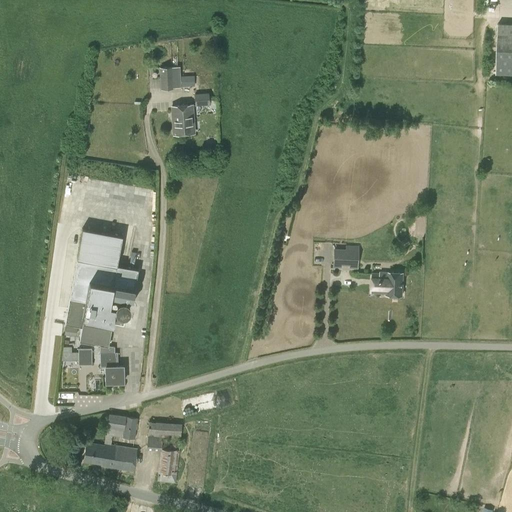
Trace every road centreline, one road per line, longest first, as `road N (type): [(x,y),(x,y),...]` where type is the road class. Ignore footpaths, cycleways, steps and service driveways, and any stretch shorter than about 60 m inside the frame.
road 1 (unclassified): [(30,430),(42,419),(311,353),(511,344)]
road 2 (unclassified): [(203,511),(38,467),(25,446)]
